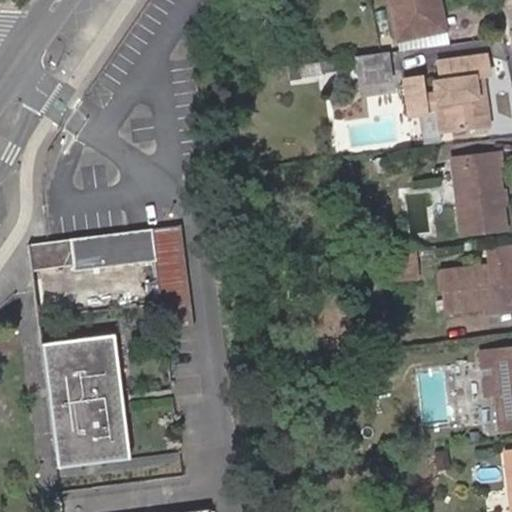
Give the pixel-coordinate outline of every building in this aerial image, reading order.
[(390,0),(398,36),(438,28),(433,0),(390,0)] [(433,0),(438,28),(445,26),(439,0),(433,0)] [(354,51),(357,75),(392,72),(389,47),(354,51)] [(432,73),(433,87),(435,103),(438,124),(481,119),(475,78),(481,76),(481,69),(489,67),(486,47),(436,53),(439,73),(432,73)] [(424,105),(422,89),(420,70),(404,72),(408,109),(425,108),(424,105)] [(487,119),(481,76),(475,78),(481,119),(487,119)] [(433,87),(422,89),(424,105),(435,103),(433,87)] [(403,163),(402,150),(381,152),(382,165),(403,163)] [(497,167),(495,151),(452,157),(461,232),(505,225),(502,204),(500,187),(497,167)] [(193,326),(180,224),(47,241),(28,243),(31,268),(72,263),(73,270),(154,260),(159,300),(163,330),(193,326)] [(444,311),(484,305),(511,300),(511,243),(487,248),(488,265),(439,271),(444,311)] [(387,254),(390,273),(415,270),(413,251),(387,254)] [(511,300),(484,305),(485,313),(511,309),(511,300)] [(114,333),(40,341),(57,466),(129,458),(120,385),(114,333)] [(511,346),(477,352),(479,366),(491,365),(493,378),(481,380),(482,394),(495,392),(500,430),(511,427),(511,346)] [(446,448),(436,448),(437,463),(446,463),(446,448)]
